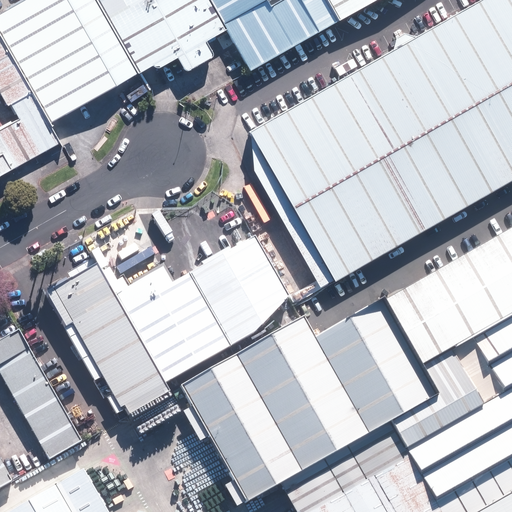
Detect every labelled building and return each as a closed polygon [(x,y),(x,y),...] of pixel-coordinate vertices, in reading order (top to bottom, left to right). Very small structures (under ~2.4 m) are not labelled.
[(0,171),(53,143),(41,122),(131,73),(91,0),(14,0),(0,8),(0,99),(8,115),(0,119),(0,171)] [(225,30),(208,0),(91,0),(131,73),(225,30)] [(265,0),(208,0),(225,30),(248,73),(335,26),(321,0),(269,0),(266,2),(265,0)] [(511,0),(474,0),(243,129),(328,280),(511,177),(511,0)] [(321,0),(335,26),(382,0),(321,0)] [(511,511),(511,231),(308,345),(297,325),(182,389),(246,503),(278,485),(293,511),(511,511)] [(293,315),(253,241),(190,275),(230,349),(293,315)] [(162,386),(230,349),(190,275),(182,260),(114,297),(162,386)] [(117,427),(169,398),(162,386),(114,297),(99,270),(46,298),(117,427)] [(0,370),(0,377),(48,466),(84,446),(33,352),(0,370)] [(0,499),(14,492),(0,466),(0,499)] [(103,511),(82,475),(16,511),(103,511)]
